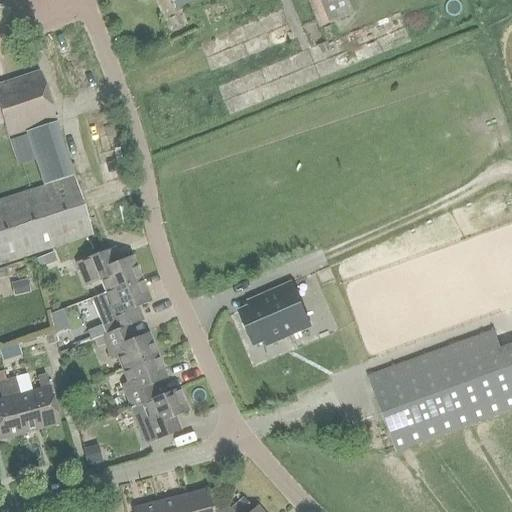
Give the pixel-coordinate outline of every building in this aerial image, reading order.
[(137,0),(138,1),(140,0),(169,0),(174,11),(200,0),(137,0)] [(305,0),(318,29),(354,14),(347,0),(305,0)] [(325,43),(318,46),(321,54),(329,51),(325,43)] [(0,85),(0,125),(3,124),(7,137),(55,122),(39,73),(0,85)] [(55,122),(25,132),(26,133),(9,139),(17,164),(34,159),(43,187),(73,178),(55,122)] [(0,201),(0,266),(92,237),(73,178),(43,187),(0,201)] [(100,282),(105,295),(141,281),(131,257),(119,262),(113,249),(76,264),(85,288),(100,282)] [(51,254),(36,260),(40,268),(54,263),(51,254)] [(27,279),(12,283),(15,297),(30,294),(27,279)] [(104,309),(114,332),(128,326),(129,328),(143,322),(137,309),(150,304),(141,281),(105,295),(110,307),(104,309)] [(250,308),(239,313),(253,346),(264,341),(266,346),(310,327),(292,284),(248,304),(250,308)] [(54,337),(69,331),(61,311),(48,316),(54,337)] [(116,359),(122,373),(157,358),(147,334),(134,339),(129,328),(128,326),(114,332),(101,337),(111,361),(116,359)] [(511,345),(501,350),(494,332),(415,361),(392,369),(368,378),(396,454),(511,411),(511,345)] [(53,333),(46,335),(48,345),(55,343),(53,333)] [(17,347),(0,351),(0,354),(2,361),(20,356),(17,347)] [(167,381),(157,358),(122,373),(127,384),(121,386),(130,410),(143,405),(159,398),(159,397),(154,387),(167,381)] [(40,389),(31,392),(41,429),(59,424),(49,387),(45,374),(36,377),(40,389)] [(15,377),(5,380),(20,434),(41,429),(31,392),(19,395),(15,377)] [(0,440),(20,434),(5,380),(0,381),(0,395),(1,400),(0,400),(0,440)] [(188,414),(178,389),(159,397),(159,398),(143,405),(148,417),(142,420),(152,443),(180,432),(174,419),(188,414)] [(95,447),(83,450),(86,465),(99,462),(95,447)] [(184,511),(224,511),(225,508),(212,511),(207,491),(181,497),(184,511)] [(157,504),(158,511),(184,511),(181,497),(157,504)] [(243,499),(230,510),(231,511),(249,511),(252,510),(243,499)]
